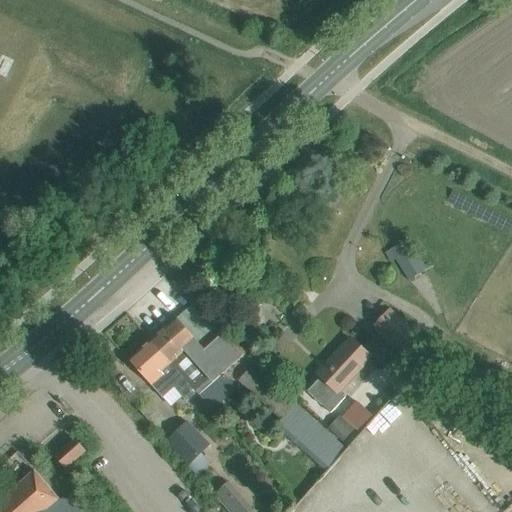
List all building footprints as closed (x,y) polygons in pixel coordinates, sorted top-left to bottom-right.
[(44,32),(0,10),(0,120),(3,122),(44,32)] [(396,259),(410,281),(428,270),(409,239),(385,253),(391,262),(396,259)] [(194,303),(152,340),(172,363),(185,378),(197,392),(200,395),(201,394),(206,399),(220,386),(216,381),(224,374),(233,366),(242,358),(246,355),(224,330),(222,331),(194,303)] [(414,333),(390,310),(374,328),(398,350),(414,333)] [(371,358),(365,352),(350,339),(318,374),(321,377),(308,392),(331,413),(345,398),(339,392),(371,358)] [(152,340),(130,360),(143,375),(152,385),(163,397),(174,388),(183,398),(187,402),(197,392),(185,378),(172,363),(152,340)] [(292,405),(249,369),(242,376),(239,379),(280,418),(275,423),(328,471),(348,448),(294,403),(292,405)] [(220,386),(206,399),(214,409),(237,389),(224,374),(216,381),(220,386)] [(188,422),(167,441),(197,475),(211,463),(201,453),(210,445),(188,422)] [(65,468),(86,451),(75,439),(55,457),(65,468)] [(60,500),(48,485),(34,470),(0,500),(0,511),(69,511),(59,500),(60,500)] [(232,475),(214,490),(232,511),(246,511),(257,504),(232,475)]
